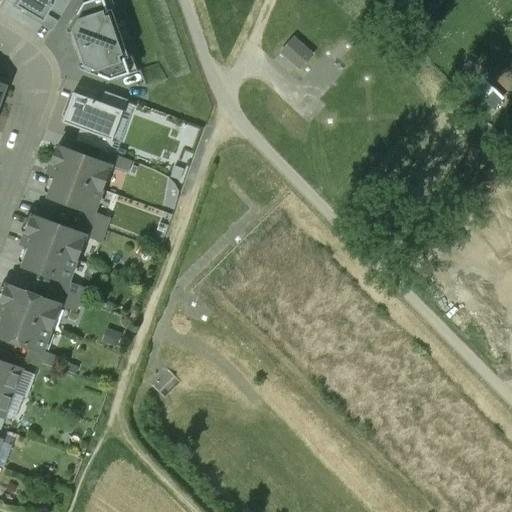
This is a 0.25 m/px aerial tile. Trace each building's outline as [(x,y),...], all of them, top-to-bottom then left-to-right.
[(19,0),(16,6),(44,23),(51,11),(57,0),(19,0)] [(57,0),(51,11),(61,17),(70,0),(57,0)] [(91,0),(83,3),(67,31),(80,69),(109,80),(129,74),(124,59),(128,58),(111,10),(107,11),(103,0),(91,0)] [(282,60),(307,78),(326,52),(301,34),(282,60)] [(100,103),(123,111),(127,100),(105,92),(100,103)] [(73,93),(62,123),(80,130),(112,141),(123,111),(100,103),(73,93)] [(112,141),(80,130),(76,141),(102,150),(110,153),(114,142),(112,141)] [(98,162),(58,147),(51,165),(55,167),(51,176),(55,178),(48,197),(83,210),(92,213),(93,212),(109,167),(110,166),(98,162)] [(130,161),(110,153),(102,150),(98,162),(110,166),(109,167),(125,173),(130,161)] [(92,213),(83,210),(79,221),(104,230),(109,218),(93,212),(92,213)] [(75,232),(32,216),(24,236),(29,238),(25,247),(29,249),(22,266),(57,279),(68,283),(68,282),(84,237),(85,236),(75,232)] [(104,230),(79,221),(75,232),(85,236),(84,237),(100,243),(104,230)] [(68,283),(57,279),(53,290),(79,300),(84,287),(68,282),(68,283)] [(0,336),(31,348),(42,352),(42,351),(59,307),(59,305),(49,301),(6,286),(0,302),(0,305),(3,307),(0,314),(0,316),(3,318),(0,326),(0,336)] [(79,300),(53,290),(49,301),(59,305),(59,307),(75,312),(79,300)] [(42,352),(31,348),(27,360),(54,370),(59,357),(42,351),(42,352)] [(0,349),(0,362),(11,366),(15,355),(0,349)] [(0,389),(12,393),(20,370),(11,366),(0,362),(0,389)] [(12,393),(0,389),(0,416),(3,417),(12,393)]
